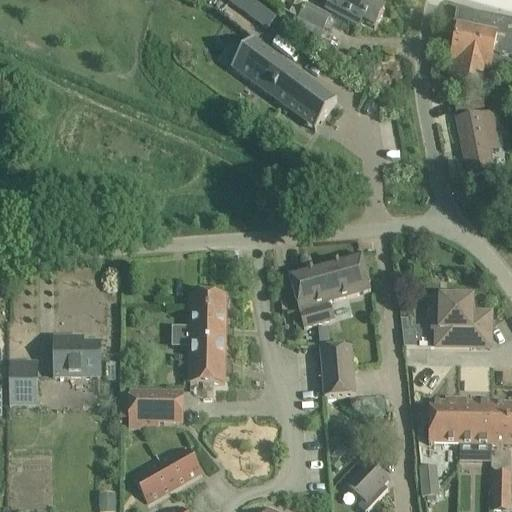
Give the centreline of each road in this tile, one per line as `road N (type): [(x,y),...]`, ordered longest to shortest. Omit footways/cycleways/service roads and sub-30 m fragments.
road 1 (residential): [(231,511),(295,488),(301,470),(255,245)]
road 2 (residential): [(408,511),(384,229)]
road 3 (residential): [(255,245),(0,262)]
road 4 (residential): [(448,217),(422,101),(428,18)]
road 5 (residential): [(384,229),(255,245)]
